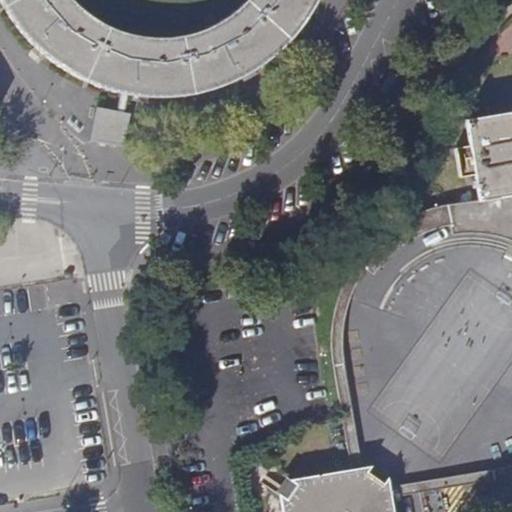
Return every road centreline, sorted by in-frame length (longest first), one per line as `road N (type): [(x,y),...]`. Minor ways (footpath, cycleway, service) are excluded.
road 1 (unclassified): [(92,208),(216,201),(284,169),(343,107),(401,0)]
road 2 (unclassified): [(92,208),(144,510)]
road 3 (unknown): [(0,475),(134,454)]
road 4 (unknown): [(0,388),(120,370)]
